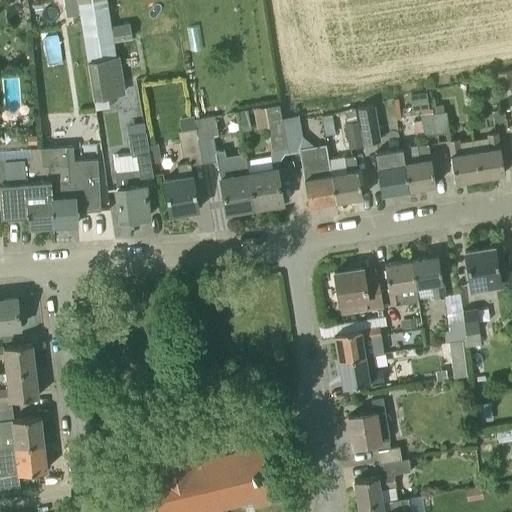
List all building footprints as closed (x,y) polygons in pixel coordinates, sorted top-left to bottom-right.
[(131,38),(128,23),(111,26),(106,0),(78,0),(93,97),(108,95),(123,92),(119,64),(118,55),(117,55),(114,41),(131,38)] [(511,70),(498,72),(498,75),(500,84),(504,109),(511,107),(511,98),(510,87),(511,87),(511,70)] [(500,84),(498,75),(498,72),(487,74),(487,77),(489,86),(500,84)] [(410,95),(412,112),(429,109),(427,93),(410,95)] [(287,148),(283,128),(282,123),(278,104),(265,106),(273,150),(287,148)] [(357,108),(359,120),(363,143),(381,140),(374,105),(357,108)] [(238,111),(242,131),(251,130),(247,109),(238,111)] [(505,120),(504,109),(492,111),(494,121),(505,120)] [(433,113),(436,133),(449,131),(445,111),(433,113)] [(424,135),(436,133),(433,113),(421,115),(424,135)] [(33,117),(24,115),(22,123),(30,126),(33,117)] [(197,138),(212,135),(216,134),(213,116),(195,119),(196,128),(197,138)] [(363,143),(359,120),(345,122),(349,147),(363,144),(363,143)] [(283,128),(287,148),(299,146),(295,126),(283,128)] [(197,138),(196,128),(177,131),(182,155),(187,154),(199,153),(197,138)] [(148,217),(145,184),(142,184),(141,178),(152,176),(150,163),(147,144),(145,130),(128,133),(131,156),(135,155),(137,168),(114,172),(116,187),(120,220),(148,217)] [(489,147),(475,150),(479,177),(504,173),(497,131),(487,133),(489,147)] [(216,160),(212,135),(197,138),(199,153),(201,162),(216,160)] [(459,137),(448,139),(455,181),(479,177),(475,150),(461,152),(459,137)] [(147,144),(150,163),(160,161),(157,143),(147,144)] [(420,159),(404,161),(409,189),(435,185),(428,143),(418,145),(420,159)] [(326,144),(299,149),(308,205),(336,201),(331,174),(326,144)] [(414,145),(400,146),(401,158),(415,157),(414,145)] [(67,146),(41,148),(42,165),(42,169),(50,169),(51,194),(53,225),(54,225),(54,224),(78,223),(75,180),(70,180),(67,146)] [(31,157),(0,159),(0,207),(1,217),(28,215),(28,226),(52,224),(52,226),(53,225),(51,194),(50,169),(42,169),(42,165),(41,148),(30,149),(31,157)] [(385,150),(375,152),(382,193),(409,189),(404,161),(387,164),(385,150)] [(346,172),(331,174),(336,201),(362,197),(355,155),(344,157),(346,172)] [(247,160),(249,172),(247,172),(253,207),(282,202),(276,167),(274,167),(272,156),(247,160)] [(198,209),(190,164),(188,165),(188,161),(177,163),(179,177),(163,179),(169,214),(198,209)] [(247,172),(220,177),(226,212),(253,207),(247,172)] [(494,246),(464,251),(471,286),(500,281),(494,246)] [(438,255),(412,259),(416,285),(432,283),(434,298),(444,296),(445,296),(445,294),(438,255)] [(416,285),(412,259),(384,264),(392,305),(403,303),(400,288),(416,285)] [(341,313),(381,306),(377,276),(364,278),(362,267),(334,272),(341,313)] [(466,333),(462,310),(459,292),(445,294),(445,296),(444,296),(452,341),(461,339),(467,338),(466,333)] [(18,307),(17,298),(0,299),(0,336),(13,335),(12,327),(20,326),(19,323),(23,323),(26,319),(25,310),(22,307),(18,307)] [(475,307),(462,310),(466,333),(479,331),(475,307)] [(402,329),(417,327),(415,317),(401,320),(402,329)] [(379,326),(334,334),(338,359),(383,352),(379,326)] [(461,339),(452,341),(449,341),(451,356),(463,355),(461,339)] [(0,358),(5,358),(6,373),(35,370),(32,343),(0,346),(0,358)] [(338,359),(343,387),(382,380),(381,371),(393,369),(390,352),(383,353),(383,352),(338,359)] [(0,410),(12,409),(11,399),(38,396),(35,370),(6,373),(8,388),(0,388),(0,410)] [(374,412),(348,416),(353,446),(390,439),(383,396),(372,398),(374,412)] [(493,416),(491,402),(479,403),(481,418),(493,416)] [(0,446),(3,447),(43,442),(40,416),(13,419),(12,409),(0,410),(0,446)] [(130,453),(143,507),(154,504),(156,511),(193,511),(198,511),(200,511),(200,510),(211,508),(212,511),(214,510),(213,507),(224,505),(225,508),(227,507),(226,504),(237,502),(238,505),(240,504),(239,501),(251,498),(253,507),(255,507),(254,504),(272,500),(272,503),(274,502),(269,481),(273,480),(267,455),(263,456),(257,432),(236,437),(239,449),(227,452),(226,448),(211,452),(212,455),(201,458),(195,437),(160,445),(158,440),(161,439),(160,435),(157,435),(154,424),(135,429),(140,450),(130,453)] [(0,474),(46,469),(43,442),(3,447),(0,446),(0,474)] [(379,464),(408,459),(406,444),(377,449),(379,464)] [(410,471),(408,459),(379,464),(381,475),(354,479),(358,506),(382,502),(380,487),(396,484),(395,474),(410,471)] [(466,488),(468,500),(483,497),(481,485),(466,488)] [(412,511),(412,508),(390,511),(383,511),(382,502),(358,506),(359,511),(412,511)]
